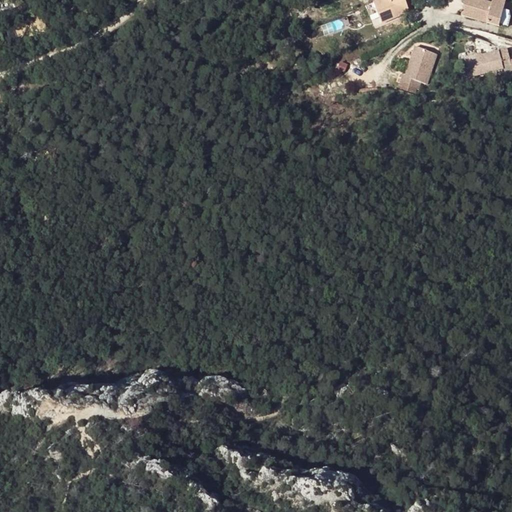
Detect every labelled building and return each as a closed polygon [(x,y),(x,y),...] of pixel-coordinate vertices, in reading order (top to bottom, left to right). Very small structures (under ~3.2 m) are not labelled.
[(410,0),(408,1),(408,0),(386,0),(379,2),(386,23),(413,14),(411,7),(415,6),(412,0),(410,0)] [(469,0),(467,8),(505,18),(509,0),(469,0)] [(349,18),(326,24),(328,33),(352,27),(349,18)] [(413,70),(409,69),(406,80),(432,88),(434,80),(436,81),(445,52),(426,47),(421,63),(415,61),(413,70)] [(511,47),(476,59),(481,76),(511,66),(511,47)]
